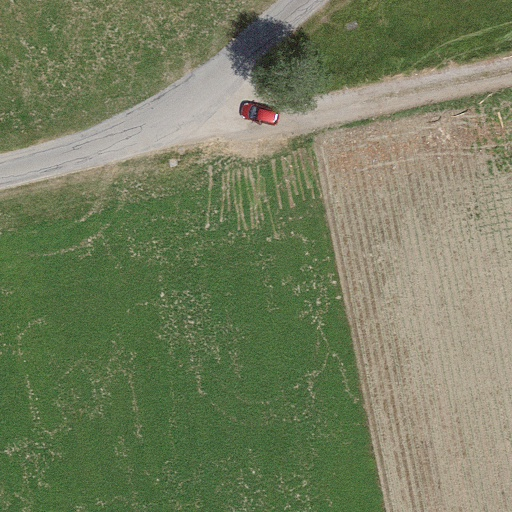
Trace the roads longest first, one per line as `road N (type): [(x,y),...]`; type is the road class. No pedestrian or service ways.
road 1 (track): [(511,67),(141,144)]
road 2 (residential): [(316,0),(141,144),(0,180)]
